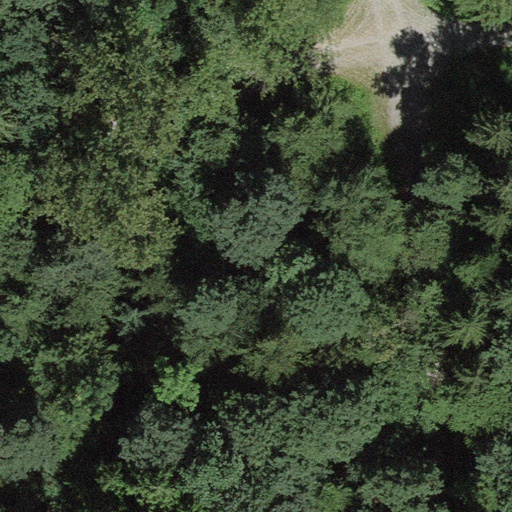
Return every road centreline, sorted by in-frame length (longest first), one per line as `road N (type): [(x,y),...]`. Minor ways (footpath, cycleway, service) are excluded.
road 1 (track): [(511,27),(380,42),(0,174)]
road 2 (track): [(432,511),(409,151),(380,42),(382,0)]
